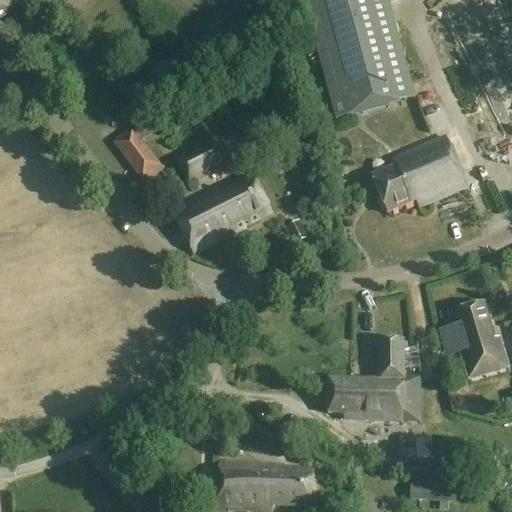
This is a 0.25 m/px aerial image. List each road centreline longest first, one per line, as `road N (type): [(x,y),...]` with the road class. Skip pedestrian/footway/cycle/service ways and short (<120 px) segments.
road 1 (unclassified): [(229,288),(216,364),(198,396),(164,418),(0,475)]
road 2 (unclassified): [(229,288),(172,258),(0,64)]
road 3 (unclassified): [(229,288),(305,288),(410,270),(511,233)]
